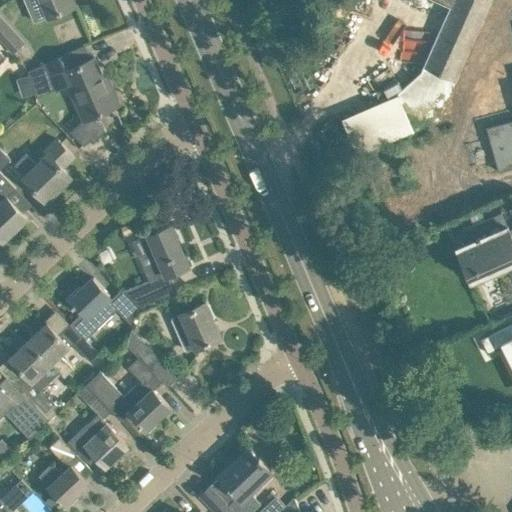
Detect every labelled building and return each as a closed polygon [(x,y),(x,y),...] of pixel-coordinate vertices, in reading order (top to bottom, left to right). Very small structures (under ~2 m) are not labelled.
[(41,0),(48,16),(76,4),(74,0),(41,0)] [(438,0),(453,6),(426,66),(425,66),(422,71),(401,89),(420,121),(438,125),(493,0),(438,0)] [(25,41),(9,24),(0,14),(0,36),(14,51),(25,41)] [(108,88),(96,60),(94,56),(71,66),(66,54),(43,63),(43,64),(29,69),(30,73),(36,92),(38,96),(68,84),(83,118),(70,130),(85,144),(92,137),(95,141),(107,129),(96,117),(94,114),(119,103),(112,86),(108,88)] [(23,97),(36,92),(30,73),(17,78),(23,97)] [(402,86),(398,79),(385,87),(390,94),(402,86)] [(399,93),(343,117),(359,153),(414,129),(399,93)] [(511,119),(487,126),(494,151),(499,170),(511,166),(511,119)] [(74,155),(60,140),(58,138),(46,149),(50,153),(38,164),(27,153),(16,164),(28,177),(27,178),(46,198),(71,174),(63,165),(74,155)] [(0,168),(11,158),(0,145),(0,168)] [(14,183),(0,169),(0,200),(2,202),(0,203),(0,234),(4,238),(28,216),(5,192),(14,183)] [(511,227),(510,228),(503,211),(454,232),(473,277),(474,276),(474,278),(473,279),(474,282),(507,268),(505,263),(511,260),(511,227)] [(149,233),(133,240),(138,252),(154,245),(167,274),(171,273),(189,265),(171,223),(149,233)] [(110,294),(108,291),(94,276),(82,288),(79,285),(67,297),(73,303),(72,303),(74,306),(77,303),(83,310),(71,321),(86,338),(118,307),(127,317),(138,306),(123,291),(122,289),(113,298),(110,294)] [(149,279),(123,291),(138,306),(160,298),(153,281),(152,278),(149,279)] [(173,316),(179,331),(187,349),(196,345),(197,346),(220,336),(206,301),(182,312),(173,316)] [(71,321),(59,333),(47,321),(46,322),(47,323),(29,340),(61,373),(65,376),(74,367),(61,354),(70,345),(74,342),(101,371),(109,362),(86,338),(71,321)] [(511,323),(491,331),(497,348),(511,342),(511,323)] [(177,377),(164,362),(133,330),(129,345),(137,354),(163,381),(168,386),(177,377)] [(42,389),(61,373),(29,340),(12,356),(11,355),(10,356),(22,368),(10,379),(18,388),(48,419),(61,408),(42,389)] [(155,389),(163,381),(137,354),(127,364),(142,380),(125,396),(101,371),(88,383),(112,409),(121,419),(131,409),(141,420),(139,422),(147,430),(159,419),(157,416),(170,404),(155,389)] [(103,417),(112,409),(88,383),(79,392),(98,412),(68,441),(82,456),(91,447),(107,464),(128,444),(103,417)] [(48,419),(18,388),(10,396),(0,385),(0,416),(14,405),(37,430),(48,419)] [(66,463),(77,453),(61,435),(49,446),(66,463)] [(274,475),(271,471),(272,469),(263,460),(264,459),(260,454),(259,456),(250,446),(201,493),(218,511),(250,511),(254,509),(255,494),(250,490),(260,480),(264,484),(274,475)] [(73,465),(64,474),(52,462),(40,474),(50,487),(63,498),(60,501),(60,502),(61,501),(66,507),(78,495),(76,493),(89,481),(73,465)] [(0,511),(12,511),(23,501),(33,490),(22,479),(2,497),(0,499),(0,511)] [(53,493),(45,501),(51,507),(59,499),(53,493)] [(279,511),(301,511),(294,497),(279,511)]
